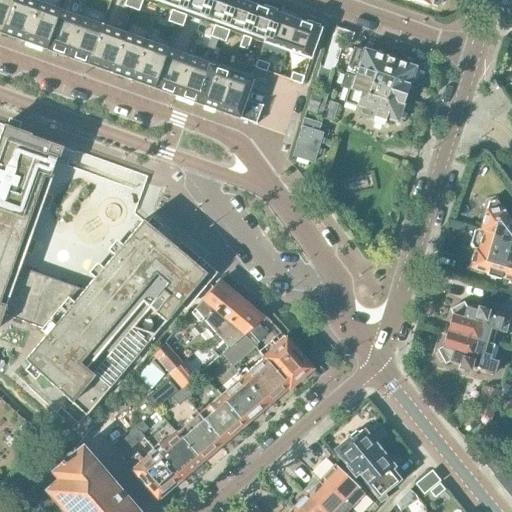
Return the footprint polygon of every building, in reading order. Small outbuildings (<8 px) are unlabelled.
[(0,0),(0,33),(1,34),(13,0),(0,0)] [(23,41),(37,2),(30,0),(13,0),(1,34),(23,41)] [(132,8),(134,0),(126,0),(124,5),(132,8)] [(139,11),(142,0),(134,0),(132,8),(139,11)] [(202,15),(207,0),(183,0),(181,8),(202,15)] [(224,23),(232,0),(207,0),(202,15),(224,23)] [(245,31),(254,5),(239,0),(232,0),(224,23),(245,31)] [(44,49),(58,10),(37,2),(23,41),(44,49)] [(266,42),(276,13),(277,9),(264,4),(263,8),(254,5),(245,31),(266,38),(265,41),(266,42)] [(66,57),(80,18),(58,10),(44,49),(66,57)] [(175,24),(179,12),(172,10),(168,21),(175,24)] [(182,26),(186,15),(179,12),(175,24),(182,26)] [(287,49),(297,21),(276,13),(266,42),(287,49)] [(88,64),(102,25),(80,18),(66,57),(88,64)] [(310,58),(320,29),(319,28),(320,24),(307,20),(306,24),(297,21),(287,49),(310,58)] [(109,72),(123,33),(102,25),(88,64),(109,72)] [(218,39),(222,28),(215,25),(211,36),(218,39)] [(325,67),(333,70),(336,61),(342,41),(350,44),(354,33),(336,27),(333,39),(327,58),(325,67)] [(225,42),(229,30),(222,28),(218,39),(225,42)] [(131,80),(145,41),(123,33),(109,72),(131,80)] [(247,49),(251,38),(243,35),(239,47),(247,49)] [(152,88),(166,49),(145,41),(131,80),(152,88)] [(355,79),(395,91),(396,88),(405,91),(407,84),(406,84),(406,82),(411,79),(414,70),(411,65),(364,49),(364,51),(353,47),(345,71),(356,74),(355,77),(355,79)] [(174,95),(188,56),(166,49),(152,88),(174,95)] [(195,103),(211,59),(210,59),(208,64),(188,56),(174,95),(195,103)] [(217,111),(232,67),(211,59),(195,103),(217,111)] [(255,67),(257,68),(266,71),(269,64),(258,60),(255,67)] [(333,70),(325,67),(321,66),(316,80),(330,85),(335,70),(333,70)] [(246,99),(255,75),(232,67),(217,111),(239,119),(239,118),(246,99)] [(303,79),(304,76),(292,72),(290,80),(301,84),(303,79)] [(355,79),(355,77),(348,74),(344,87),(349,89),(345,101),(356,106),(374,112),(372,118),(374,122),(382,124),(386,122),(387,119),(393,121),(398,119),(401,110),(398,106),(399,103),(401,104),(403,97),(394,94),(395,91),(355,79)] [(314,90),(307,109),(321,114),(328,95),(314,90)] [(330,101),(324,118),(333,121),(338,103),(330,101)] [(302,125),(292,156),(314,163),(324,132),(319,131),(322,123),(304,117),(302,125)] [(0,344),(15,350),(20,354),(81,411),(201,271),(133,215),(129,211),(141,173),(0,123),(0,344)] [(480,227),(477,228),(500,235),(499,239),(511,243),(505,261),(511,263),(511,222),(500,207),(499,207),(495,200),(489,201),(487,208),(481,227),(480,227)] [(511,279),(511,263),(505,261),(511,243),(499,239),(500,235),(480,229),(477,228),(475,230),(471,242),(473,247),(475,248),(469,267),(488,273),(487,275),(501,279),(502,276),(511,279)] [(204,320),(233,295),(218,283),(195,310),(204,320)] [(496,288),(492,300),(505,304),(508,292),(496,288)] [(213,338),(248,308),(233,295),(204,320),(194,328),(200,335),(206,330),(213,338)] [(453,314),(448,331),(498,348),(499,346),(492,344),(496,331),(505,333),(509,321),(487,314),(488,311),(477,307),(476,311),(466,308),(464,303),(451,309),(453,314)] [(218,357),(221,354),(243,335),(257,322),(262,319),(248,308),(213,338),(218,344),(212,349),(218,357)] [(243,335),(253,346),(268,333),(257,322),(243,335)] [(498,348),(448,331),(443,347),(437,350),(444,364),(450,361),(460,364),(458,369),(469,372),(471,367),(486,372),(494,374),(498,361),(494,360),(498,348)] [(255,348),(253,346),(243,335),(221,354),(233,367),(255,348)] [(263,358),(288,387),(289,388),(312,369),(283,336),(279,340),(282,343),(263,358)] [(166,343),(155,356),(182,387),(195,377),(166,343)] [(288,387),(263,358),(248,372),(250,375),(245,380),(266,405),(288,387)] [(136,378),(149,390),(164,374),(149,362),(136,378)] [(170,378),(146,397),(155,409),(179,389),(170,378)] [(220,395),(245,424),(266,405),(245,380),(239,385),(237,381),(220,395)] [(511,385),(504,383),(500,395),(511,398),(511,395),(511,385)] [(493,417),(500,391),(483,387),(476,412),(493,417)] [(179,390),(172,397),(179,406),(187,399),(179,390)] [(245,424),(220,395),(203,409),(206,413),(201,417),(223,443),(245,424)] [(459,406),(450,414),(458,423),(467,415),(459,406)] [(135,428),(117,408),(95,427),(112,447),(135,428)] [(194,418),(177,432),(201,461),(223,443),(201,417),(196,411),(191,415),(194,418)] [(134,429),(113,446),(122,456),(143,438),(134,429)] [(362,473),(382,455),(364,433),(363,433),(361,430),(359,432),(356,432),(351,436),(351,440),(348,441),(349,442),(338,451),(349,464),(346,466),(355,478),(362,473)] [(158,454),(180,480),(201,461),(177,432),(161,446),(163,449),(158,454)] [(61,453),(37,473),(42,480),(27,493),(34,502),(46,492),(63,511),(137,511),(131,504),(132,502),(114,481),(113,482),(82,446),(81,447),(78,444),(64,456),(61,453)] [(158,498),(180,480),(158,454),(153,458),(150,455),(133,469),(158,498)] [(392,467),(382,455),(362,473),(367,480),(364,482),(381,502),(388,497),(383,491),(397,479),(388,469),(392,467)] [(511,499),(511,459),(492,475),(511,499)] [(320,480),(350,508),(364,493),(334,465),(320,480)] [(346,511),(350,508),(320,480),(306,494),(325,511),(346,511)] [(435,497),(445,489),(440,483),(430,491),(435,497)] [(407,504),(415,495),(410,489),(401,499),(407,504)] [(325,511),(306,494),(293,509),(296,511),(325,511)]
